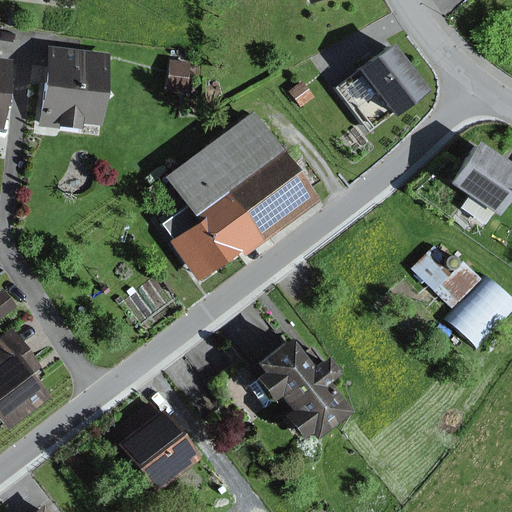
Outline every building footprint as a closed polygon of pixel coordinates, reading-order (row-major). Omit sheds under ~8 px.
[(330,87),(364,132),(419,90),(383,42),(346,69),(349,73),(330,87)] [(48,47),(39,127),(60,130),(60,127),(83,129),(84,124),(102,126),(111,55),(48,47)] [(0,129),(4,130),(12,61),(0,59),(0,129)] [(171,60),(167,92),(189,94),(193,63),(171,60)] [(314,98),(304,84),(292,92),(302,107),(314,98)] [(323,200),(257,111),(166,178),(187,207),(163,225),(174,241),(171,243),(201,283),(244,251),(248,256),(323,200)] [(511,200),(511,165),(504,160),(501,165),(466,142),(438,184),(487,217),(502,194),(511,200)] [(477,279),(459,262),(453,268),(452,261),(447,257),(441,257),(430,246),(408,269),(426,287),(449,309),(477,279)] [(473,337),(502,308),(507,313),(511,307),(511,293),(492,273),(450,314),(473,337)] [(0,320),(17,307),(4,290),(0,293),(0,320)] [(43,369),(14,329),(0,339),(0,417),(9,430),(53,398),(36,374),(43,369)] [(316,368),(295,339),(260,365),(266,373),(249,386),(266,409),(284,396),(295,412),(288,417),(305,441),(314,434),(319,439),(355,413),(333,382),(343,375),(330,358),(316,368)] [(127,440),(120,445),(157,494),(203,459),(166,410),(162,413),(153,402),(119,429),(127,440)]
